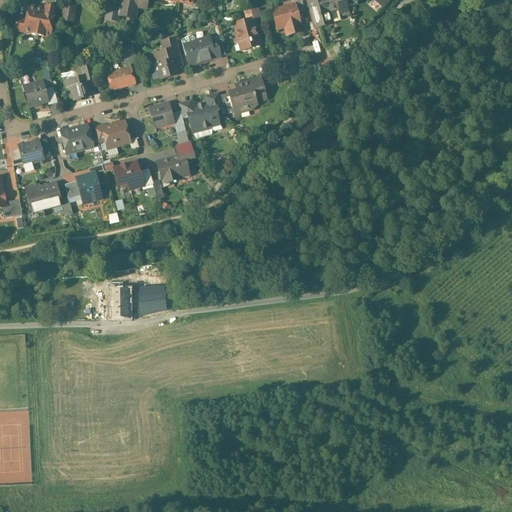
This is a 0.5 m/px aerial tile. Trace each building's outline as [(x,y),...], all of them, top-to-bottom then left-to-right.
[(146,0),(120,0),(120,4),(119,9),(118,16),(119,17),(134,19),(136,7),(145,9),(146,0)] [(300,0),(291,0),(293,6),(294,6),(296,14),(304,11),(300,0)] [(324,0),(310,0),(307,1),(307,2),(308,2),(309,8),(309,9),(310,9),(313,24),(317,23),(319,28),(327,26),(324,16),(327,13),(339,10),(338,6),(343,5),(345,4),(345,2),(346,2),(345,1),(344,1),(344,0),(326,0),(324,0)] [(75,5),(65,3),(61,20),(71,23),(75,5)] [(44,9),(28,6),(25,20),(22,34),(50,39),(56,9),(44,6),(44,9)] [(293,6),(272,12),(277,30),(285,28),(287,37),(300,33),(298,24),(296,14),(294,6),(293,6)] [(119,9),(107,7),(104,21),(117,23),(119,17),(118,16),(119,9)] [(253,18),(262,16),(259,7),(251,9),(253,18)] [(25,20),(16,18),(13,32),(22,34),(25,20)] [(252,20),(233,25),(237,39),(236,40),(235,41),(235,44),(237,45),(239,45),(240,52),(252,49),(254,50),(258,49),(260,47),(252,20)] [(192,37),(182,40),(181,42),(184,55),(186,55),(190,54),(187,45),(195,43),(195,42),(194,38),(192,37)] [(175,39),(165,42),(167,52),(171,51),(173,58),(180,57),(175,39)] [(195,43),(187,45),(190,54),(186,55),(189,66),(192,65),(193,66),(196,66),(197,64),(202,63),(203,61),(205,61),(207,61),(219,58),(215,42),(210,44),(208,39),(195,42),(195,43)] [(338,44),(324,48),(329,68),(336,66),(342,59),(338,44)] [(132,46),(120,49),(126,71),(131,70),(130,65),(136,63),(132,46)] [(167,52),(153,56),(160,80),(178,75),(173,58),(171,51),(167,52)] [(92,67),(80,70),(82,78),(86,77),(87,82),(95,79),(92,67)] [(126,71),(122,72),(120,70),(116,71),(115,74),(107,76),(111,91),(134,85),(130,71),(131,71),(131,70),(126,71)] [(82,78),(72,81),(70,87),(74,101),(76,100),(78,102),(81,101),(82,99),(91,96),(87,82),(86,77),(82,78)] [(260,80),(236,87),(237,92),(229,94),(234,112),(233,112),(234,115),(251,110),(252,110),(254,110),(256,108),(255,106),(256,105),(254,96),(263,93),(260,80)] [(41,83),(23,88),(29,108),(34,107),(34,108),(40,106),(40,105),(47,103),(41,83)] [(229,94),(219,97),(222,109),(224,114),(233,112),(234,112),(229,94)] [(204,105),(196,107),(195,106),(191,103),(184,105),(184,106),(179,108),(180,112),(182,120),(188,118),(192,134),(201,131),(202,137),(203,137),(201,131),(218,126),(214,113),(216,110),(222,109),(219,97),(213,98),(213,97),(206,99),(203,103),(204,105)] [(167,105),(149,110),(154,126),(160,124),(161,127),(162,127),(162,126),(172,123),(172,124),(173,124),(171,115),(170,113),(169,114),(167,105)] [(180,112),(171,115),(173,124),(174,128),(183,126),(182,120),(180,112)] [(111,127),(104,129),(101,127),(104,142),(105,145),(108,146),(114,145),(115,148),(116,148),(116,147),(128,144),(129,144),(123,123),(120,124),(120,123),(118,122),(112,124),(111,126),(111,127)] [(86,127),(62,133),(64,143),(67,154),(68,154),(92,148),(86,127)] [(101,127),(94,129),(93,129),(97,144),(98,144),(98,143),(104,142),(101,127)] [(38,142),(18,147),(19,150),(22,165),(23,166),(32,163),(33,164),(40,162),(41,161),(43,160),(38,142)] [(64,143),(57,145),(62,162),(69,160),(68,154),(67,154),(64,143)] [(189,143),(175,146),(178,159),(183,157),(185,162),(192,160),(193,158),(189,143)] [(19,150),(10,152),(13,167),(22,165),(19,150)] [(178,159),(166,162),(165,161),(156,163),(162,183),(162,185),(181,180),(181,178),(188,176),(185,162),(183,157),(178,159)] [(32,163),(23,166),(25,173),(34,171),(32,163)] [(129,165),(119,168),(114,170),(116,179),(118,179),(120,185),(128,183),(129,188),(141,185),(138,172),(136,164),(129,166),(129,165)] [(149,169),(138,172),(141,185),(142,188),(153,185),(149,169)] [(86,180),(77,182),(80,195),(86,194),(88,203),(101,200),(94,174),(86,177),(86,180)] [(77,182),(64,186),(68,198),(68,199),(80,195),(77,182)] [(38,183),(25,187),(27,196),(27,197),(37,194),(36,190),(40,189),(38,183)] [(40,189),(36,190),(37,194),(42,210),(61,205),(60,201),(55,185),(40,189)] [(37,194),(27,197),(27,196),(31,212),(42,210),(37,194)] [(68,198),(60,201),(61,205),(64,216),(72,214),(68,199),(68,198)] [(19,201),(4,204),(5,207),(1,208),(3,219),(22,216),(19,201)] [(108,214),(110,224),(119,222),(117,213),(108,214)] [(167,264),(158,266),(162,291),(170,290),(167,264)] [(70,277),(46,282),(48,290),(71,285),(70,277)] [(162,291),(148,292),(149,314),(173,309),(170,290),(162,291)] [(128,292),(110,292),(110,319),(129,319),(139,316),(139,292),(128,292)] [(149,314),(148,292),(139,292),(139,316),(149,314)]
